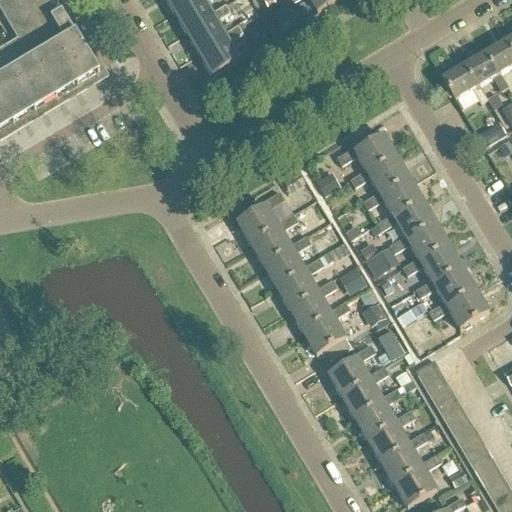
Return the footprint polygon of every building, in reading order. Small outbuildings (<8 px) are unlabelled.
[(0,135),(97,77),(51,0),(0,0),(0,13),(19,45),(0,56),(0,135)] [(164,0),(176,18),(201,3),(199,0),(164,0)] [(200,0),(199,0),(201,3),(176,18),(188,39),(213,24),(212,21),(203,8),(216,0),(200,0)] [(268,12),(275,8),(270,0),(263,5),(268,12)] [(317,18),(343,3),(340,0),(293,0),(289,2),(293,9),(307,1),(317,18)] [(279,30),(291,23),(285,12),(273,19),(279,30)] [(230,20),(225,13),(212,21),(213,24),(188,39),(200,59),(225,44),(224,42),(216,29),(230,20)] [(228,49),(242,41),(238,34),(224,42),(225,44),(200,59),(212,80),(238,65),(228,49)] [(511,60),(504,48),(484,60),(497,82),(500,80),(511,73),(511,60)] [(497,82),(484,60),(463,73),(477,95),(480,93),(493,85),(501,98),(508,94),(500,80),(497,82)] [(463,73),(442,85),(456,107),(473,97),(481,111),(488,106),(487,105),(480,93),(477,95),(463,73)] [(488,106),(494,116),(502,111),(496,100),(487,105),(488,106)] [(506,140),(499,128),(488,135),(495,146),(506,140)] [(357,165),(365,179),(367,182),(398,165),(384,142),(356,159),(354,156),(338,166),(342,174),(357,165)] [(411,187),(398,165),(367,182),(365,179),(350,188),(355,196),(370,187),(378,201),(380,204),(411,187)] [(326,201),(342,191),(331,174),(315,185),(326,201)] [(282,188),(289,200),(305,191),(298,179),(282,188)] [(423,209),(411,187),(380,204),(378,201),(364,210),(369,218),(383,209),(391,223),(393,226),(423,209)] [(238,231),(251,253),(280,236),(277,231),(269,218),(285,209),(280,200),(263,211),(265,215),(238,231)] [(406,248),(436,230),(423,209),(393,226),(391,223),(377,231),(380,237),(382,239),(396,231),(404,245),(406,248)] [(306,214),(292,222),(297,230),(311,222),(306,214)] [(292,222),(277,231),(280,236),(251,253),(264,275),(293,258),(290,253),(282,240),(297,230),(292,222)] [(419,270),(449,252),(436,230),(406,248),(404,245),(390,253),(395,262),(409,253),(418,267),(419,270)] [(306,244),(290,253),(293,258),(264,275),(278,297),(306,280),(304,275),(295,261),(311,252),(306,244)] [(366,267),(378,260),(372,250),(360,257),(366,267)] [(432,292),(462,274),(449,252),(419,270),(418,267),(403,276),(408,284),(422,275),(431,289),(432,292)] [(400,271),(395,262),(390,253),(378,260),(366,267),(365,267),(376,285),(400,271)] [(319,266),(304,275),(306,280),(278,297),(291,319),(319,302),(316,297),(308,283),(324,274),(319,266)] [(349,302),(367,292),(356,274),(339,284),(349,302)] [(445,314),(475,296),(462,274),(432,292),(431,289),(416,298),(421,306),(436,297),(444,311),(445,314)] [(332,288),(316,297),(319,302),(291,319),(304,341),(332,324),(330,319),(321,305),(337,296),(332,288)] [(459,336),(488,319),(475,296),(445,314),(444,311),(429,320),(434,327),(449,319),(459,336)] [(421,306),(416,298),(390,313),(397,324),(410,316),(411,312),(419,307),(421,306)] [(334,328),(351,318),(346,310),(330,319),(332,324),(304,341),(317,363),(345,346),(334,328)] [(371,333),(386,324),(377,310),(362,320),(371,333)] [(402,334),(416,326),(410,316),(397,324),(402,334)] [(405,361),(400,364),(406,374),(414,369),(403,349),(399,352),(405,361)] [(329,383),(343,405),(372,388),(369,383),(361,370),(376,361),(371,352),(355,362),(358,366),(329,383)] [(400,364),(405,361),(399,352),(388,358),(393,368),(400,364)] [(393,368),(388,358),(378,364),(383,373),(393,368)] [(416,378),(422,389),(441,378),(435,367),(416,378)] [(384,374),(369,383),(372,388),(343,405),(356,427),(385,410),(381,405),(373,391),(389,382),(384,374)] [(511,374),(503,380),(510,393),(511,391),(511,374)] [(446,387),(441,378),(422,389),(428,398),(446,387)] [(452,396),(446,387),(428,398),(433,407),(452,396)] [(408,400),(403,392),(397,396),(402,404),(408,400)] [(397,396),(381,405),(385,410),(356,427),(369,449),(398,432),(395,427),(387,413),(402,404),(397,396)] [(458,406),(452,396),(433,407),(439,417),(458,406)] [(445,427),(464,416),(458,406),(439,417),(445,427)] [(469,426),(464,416),(445,427),(451,437),(469,426)] [(410,418),(395,427),(398,432),(369,449),(382,471),(411,454),(408,449),(400,435),(415,426),(410,418)] [(475,435),(469,426),(451,437),(456,446),(475,435)] [(462,455),(480,444),(475,435),(456,446),(462,455)] [(423,440),(408,449),(411,454),(382,471),(395,493),(424,475),(421,471),(413,457),(428,448),(423,440)] [(486,453),(480,444),(462,455),(467,465),(486,453)] [(473,474),(492,463),(486,453),(467,465),(473,474)] [(426,479),(441,470),(437,462),(421,471),(424,475),(395,493),(406,511),(413,511),(437,498),(426,479)] [(497,472),(492,463),(473,474),(479,483),(497,472)] [(502,481),(497,472),(479,483),(484,492),(502,481)] [(455,495),(468,488),(462,477),(449,485),(455,495)] [(508,491),(502,481),(484,492),(490,502),(508,491)] [(511,501),(511,496),(508,491),(490,502),(495,511),(511,501)] [(495,511),(511,511),(511,501),(495,511)]
